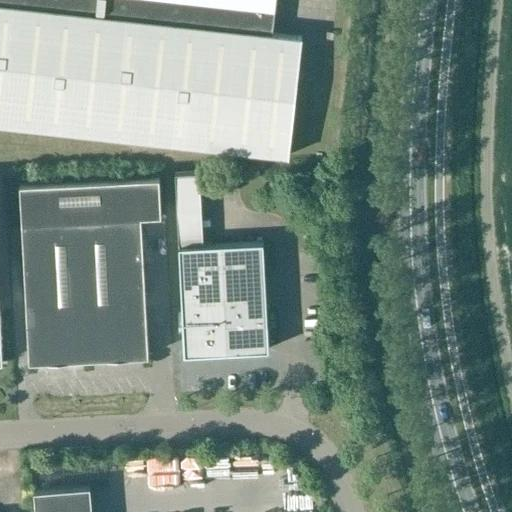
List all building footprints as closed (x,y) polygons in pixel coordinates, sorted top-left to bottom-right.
[(271,34),(274,10),(274,0),(0,0),(0,124),(288,156),(301,37),(271,34)] [(187,169),(162,170),(164,235),(189,234),(187,169)] [(19,184),(28,362),(148,356),(141,216),(161,215),(159,177),(19,184)] [(202,244),(178,246),(184,354),(268,350),(262,241),(202,244)] [(227,498),(226,454),(169,455),(169,465),(138,466),(138,457),(107,458),(108,511),(163,511),(163,499),(227,498)] [(245,456),(247,499),(294,496),(293,473),(269,474),(268,455),(245,456)] [(32,490),(34,511),(90,511),(88,485),(32,490)]
